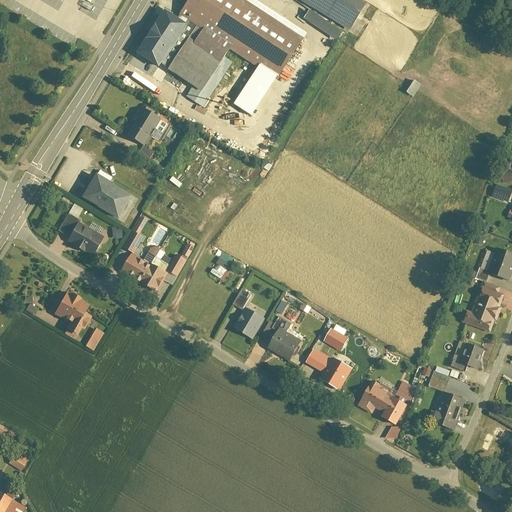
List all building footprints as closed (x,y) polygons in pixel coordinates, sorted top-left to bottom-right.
[(310,33),(258,0),(193,0),(184,16),(199,26),(233,48),(261,66),(281,78),(310,33)] [(369,3),(363,0),(305,0),(305,1),(353,30),(369,3)] [(303,19),(335,42),(341,34),(308,11),(303,19)] [(182,27),(162,14),(135,55),(155,68),(182,27)] [(233,48),(199,26),(171,70),(204,92),(233,48)] [(281,78),(261,66),(240,99),(259,111),(281,78)] [(414,98),(421,86),(413,81),(406,93),(414,98)] [(165,122),(146,109),(129,136),(149,148),(165,122)] [(139,155),(149,158),(151,151),(141,148),(139,155)] [(99,175),(85,199),(123,222),(137,198),(99,175)] [(511,190),(496,185),(491,197),(508,203),(511,192),(511,190)] [(72,206),(69,216),(79,219),(82,209),(72,206)] [(142,219),(137,232),(141,234),(146,220),(142,219)] [(106,239),(81,225),(70,244),(95,258),(106,239)] [(182,259),(187,261),(193,249),(188,247),(182,259)] [(511,278),(511,254),(500,250),(491,273),(511,281),(511,278)] [(223,253),(210,273),(220,280),(234,261),(223,253)] [(167,278),(132,258),(122,276),(157,296),(167,278)] [(507,297),(483,288),(469,324),(492,333),(507,297)] [(242,290),(233,305),(242,311),(251,295),(242,290)] [(93,311),(68,297),(55,318),(71,328),(67,334),(77,340),(93,311)] [(281,302),(276,312),(282,315),(287,305),(281,302)] [(264,322),(246,312),(235,332),(252,342),(264,322)] [(95,329),(84,347),(93,352),(103,334),(95,329)] [(342,352),(348,341),(331,331),(324,343),(342,352)] [(302,347),(279,334),(269,351),(292,364),(302,347)] [(486,351),(469,344),(462,362),(480,369),(486,351)] [(338,392),(349,369),(332,360),(320,382),(338,392)] [(436,368),(432,378),(447,383),(450,372),(436,368)] [(396,396),(411,403),(417,389),(402,383),(396,396)] [(373,384),(361,405),(400,426),(412,405),(373,384)] [(466,401),(446,394),(435,423),(456,431),(466,401)] [(0,441),(9,447),(15,434),(0,426),(0,441)] [(399,440),(399,428),(389,428),(388,440),(399,440)] [(13,455),(8,465),(22,472),(27,462),(13,455)] [(0,511),(7,511),(14,500),(0,491),(0,511)] [(24,511),(27,507),(14,500),(7,511),(24,511)]
